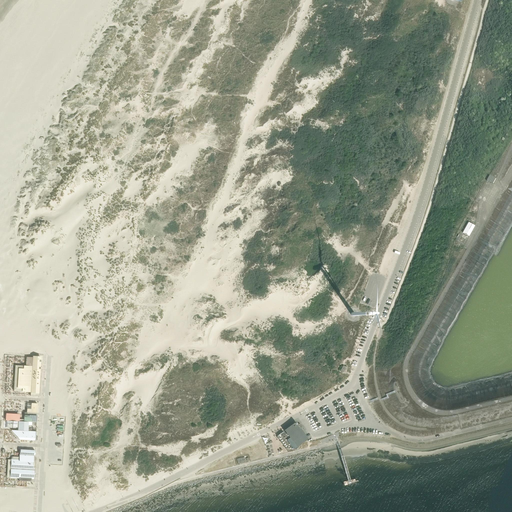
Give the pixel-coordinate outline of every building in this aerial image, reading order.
[(496,178),(490,175),(487,180),(493,184),(496,178)] [(475,226),(468,222),(458,241),(464,244),(475,226)] [(22,391),(24,391),(30,392),(30,393),(38,393),(39,380),(40,358),(32,357),(32,366),(26,366),(23,366),(23,369),(18,369),(17,388),(22,388),(22,391)] [(27,409),(26,412),(36,413),(37,404),(33,403),(31,403),(27,403),(27,409)] [(18,422),(18,430),(27,431),(28,423),(20,422),(18,422)] [(283,431),(292,444),(296,449),(298,447),(297,446),(307,439),(295,423),(286,429),(285,430),(284,431),(283,431)] [(34,431),(13,430),(13,432),(20,440),(34,440),(34,431)] [(276,436),(285,448),(292,444),(283,431),(276,436)] [(31,479),(33,479),(33,475),(34,467),(32,467),(33,455),(34,455),(35,450),(20,450),(19,454),(19,460),(11,460),(10,477),(19,478),(19,481),(26,481),(31,482),(31,479)]
